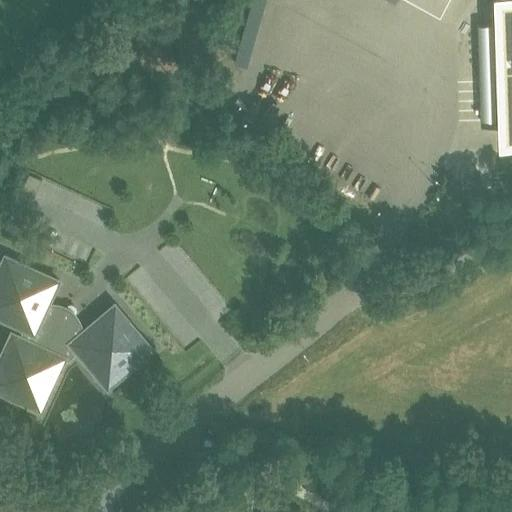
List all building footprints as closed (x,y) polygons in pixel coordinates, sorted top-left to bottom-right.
[(511,0),(493,0),(494,23),(478,23),(480,119),(497,119),(498,147),(511,147),(511,0)] [(0,317),(22,327),(22,329),(22,330),(21,331),(21,332),(21,333),(21,334),(21,335),(22,336),(11,331),(0,355),(0,391),(40,410),(62,361),(64,361),(65,361),(66,360),(67,360),(68,359),(69,359),(70,358),(71,357),(72,357),(72,356),(73,356),(73,355),(74,355),(74,354),(75,353),(75,352),(76,352),(76,350),(107,386),(125,371),(129,368),(152,348),(114,303),(82,330),(81,328),(81,326),(80,323),(79,320),(78,318),(76,316),(75,313),(76,312),(76,311),(76,310),(76,309),(76,308),(76,307),(75,306),(74,305),(73,304),(72,304),(71,304),(70,304),(69,304),(68,304),(67,304),(67,305),(66,305),(65,306),(63,305),(60,304),(58,303),(55,303),(52,303),(49,303),(47,303),(58,279),(57,279),(5,255),(0,264),(0,317)] [(195,289),(208,276),(202,269),(188,283),(195,289)] [(196,291),(215,318),(226,311),(207,283),(196,291)] [(158,308),(170,302),(163,289),(152,295),(158,308)] [(280,459),(279,471),(295,472),(295,482),(315,484),(316,467),(316,462),(280,459)] [(353,471),(327,467),(327,468),(325,480),(351,484),(353,471)] [(297,511),(298,510),(274,497),(265,511),(297,511)]
